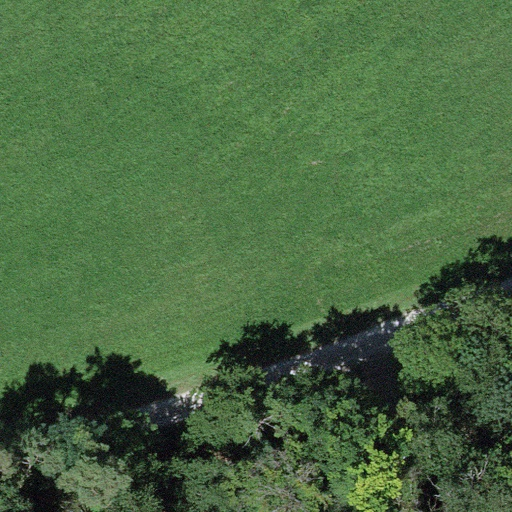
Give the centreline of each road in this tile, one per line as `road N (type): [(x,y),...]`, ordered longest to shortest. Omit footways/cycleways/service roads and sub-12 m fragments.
road 1 (track): [(0,465),(294,377),(511,289)]
road 2 (track): [(294,377),(446,434),(511,446)]
